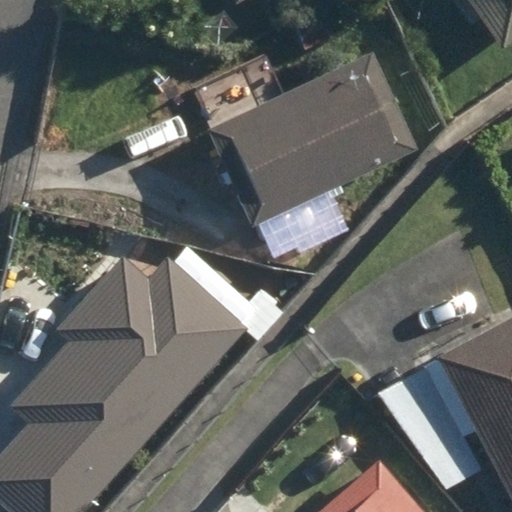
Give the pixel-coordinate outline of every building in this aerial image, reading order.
[(511,0),(473,0),(506,47),(511,42),(511,0)] [(295,26),(308,51),(332,39),(319,14),(295,26)] [(266,217),(285,256),(360,221),(343,184),(419,149),(372,50),(284,90),(285,95),(210,130),(253,223),(266,217)] [(0,464),(0,468),(77,511),(83,511),(172,359),(88,312),(0,464)] [(511,318),(440,356),(511,492),(511,318)] [(425,511),(382,459),(320,511),(425,511)]
